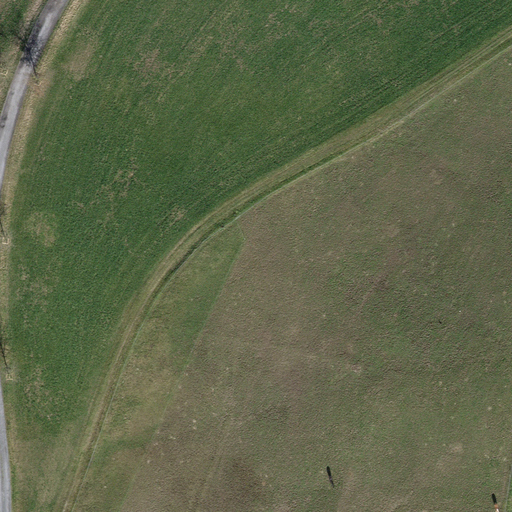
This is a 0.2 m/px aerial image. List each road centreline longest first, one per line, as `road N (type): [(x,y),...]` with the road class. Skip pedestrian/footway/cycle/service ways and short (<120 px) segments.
road 1 (track): [(511,30),(385,129),(204,221),(138,303),(64,511)]
road 2 (track): [(62,0),(4,142),(0,192)]
